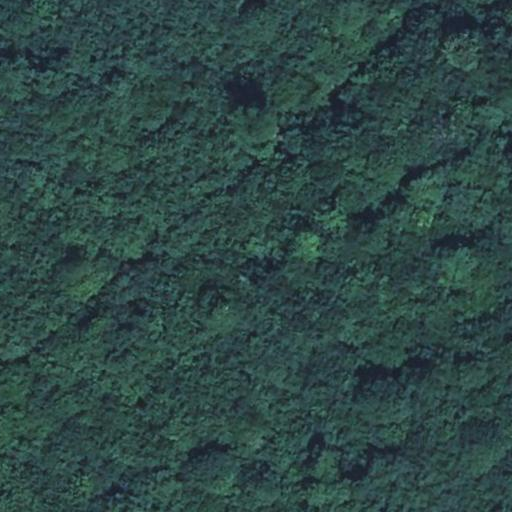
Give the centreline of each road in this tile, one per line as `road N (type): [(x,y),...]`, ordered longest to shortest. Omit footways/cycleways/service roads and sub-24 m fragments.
road 1 (track): [(322,98),(0,383)]
road 2 (track): [(438,0),(322,98)]
